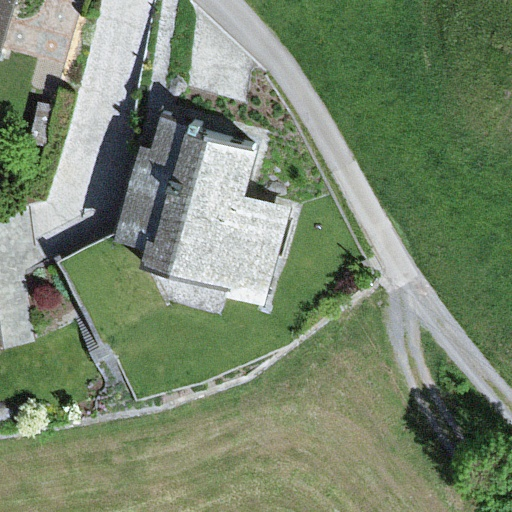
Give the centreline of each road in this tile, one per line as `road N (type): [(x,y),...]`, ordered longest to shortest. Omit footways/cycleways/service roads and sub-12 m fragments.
road 1 (track): [(218,0),(296,87),(419,306),(511,400)]
road 2 (track): [(419,306),(415,373),(501,511)]
